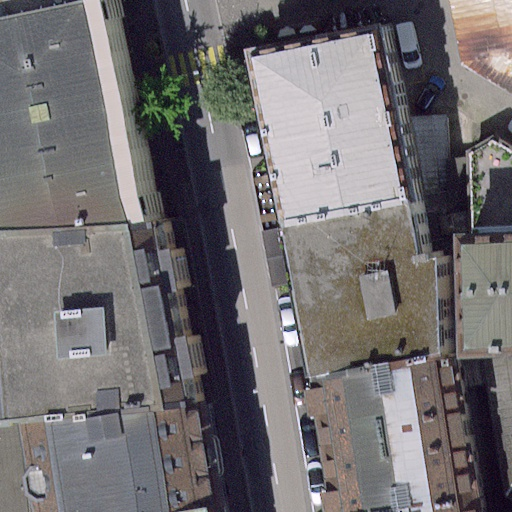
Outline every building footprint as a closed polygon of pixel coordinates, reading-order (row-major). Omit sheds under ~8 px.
[(4,0),(6,6),(16,39),(127,10),(124,0),(4,0)] [(511,0),(464,0),(481,74),(511,92),(511,0)] [(0,90),(31,255),(174,234),(127,10),(16,39),(0,46),(0,90)] [(393,41),(267,67),(299,240),(420,209),(393,41)] [(420,209),(299,240),(332,399),(484,372),(480,261),(459,269),(438,266),(420,209)] [(56,448),(212,416),(174,234),(31,255),(22,258),(34,421),(36,451),(56,448)] [(511,371),(511,239),(479,241),(480,261),(484,372),(511,371)] [(344,511),(505,511),(484,372),(332,399),(344,511)] [(66,511),(226,511),(212,416),(56,448),(66,511)] [(0,511),(39,511),(36,451),(34,421),(0,424),(0,511)]
